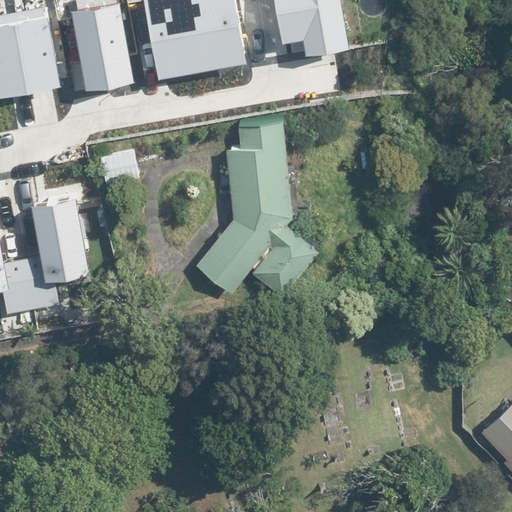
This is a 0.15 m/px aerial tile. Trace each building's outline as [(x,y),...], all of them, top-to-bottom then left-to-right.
[(56,0),(48,0),(0,7),(0,45),(6,86),(69,76),(56,0)] [(130,0),(78,0),(91,77),(141,69),(130,0)] [(245,0),(156,0),(166,66),(254,53),(245,0)] [(357,38),(351,0),(284,0),(289,30),(312,26),(315,45),(357,38)] [(300,213),(292,135),(290,115),(243,119),(245,140),(230,141),(238,214),(203,257),(238,286),(255,264),(286,289),(323,241),(300,223),(300,213)] [(137,144),(103,151),(109,180),(143,173),(137,144)] [(4,202),(0,202),(0,282),(8,281),(12,305),(70,296),(67,272),(104,267),(92,188),(41,196),(53,270),(42,272),(38,244),(11,248),(4,202)] [(511,400),(486,424),(511,452),(511,400)]
